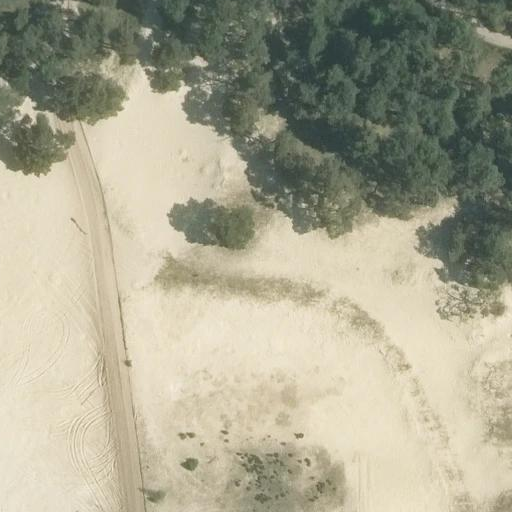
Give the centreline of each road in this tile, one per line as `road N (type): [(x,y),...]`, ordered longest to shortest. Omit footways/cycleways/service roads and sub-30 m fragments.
road 1 (track): [(0,239),(31,227),(105,284),(216,284),(313,299),(379,336),(429,408),(461,511)]
road 2 (track): [(134,511),(99,235),(66,110),(56,0)]
